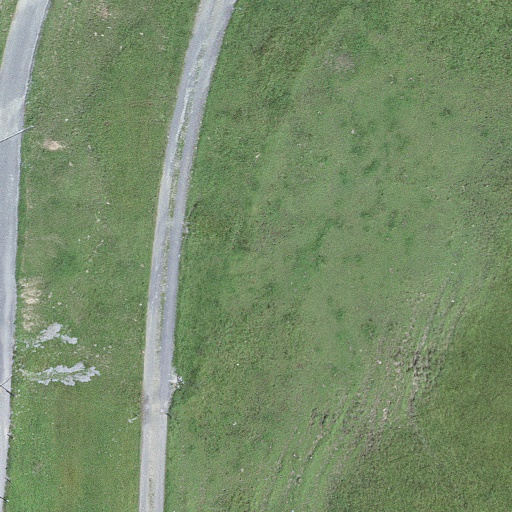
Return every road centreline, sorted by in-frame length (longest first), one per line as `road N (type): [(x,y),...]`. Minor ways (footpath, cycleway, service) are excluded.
road 1 (track): [(219,0),(172,186),(149,511)]
road 2 (track): [(0,369),(10,126),(40,0)]
